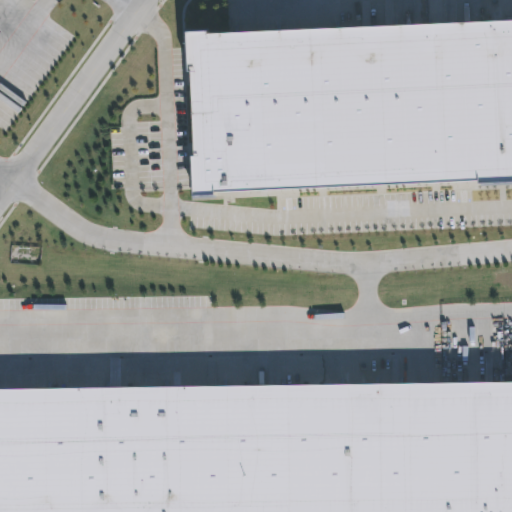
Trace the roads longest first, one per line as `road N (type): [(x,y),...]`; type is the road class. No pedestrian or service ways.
road 1 (residential): [(511,249),(350,262),(111,238),(85,232),(13,177)]
road 2 (residential): [(0,195),(143,0)]
